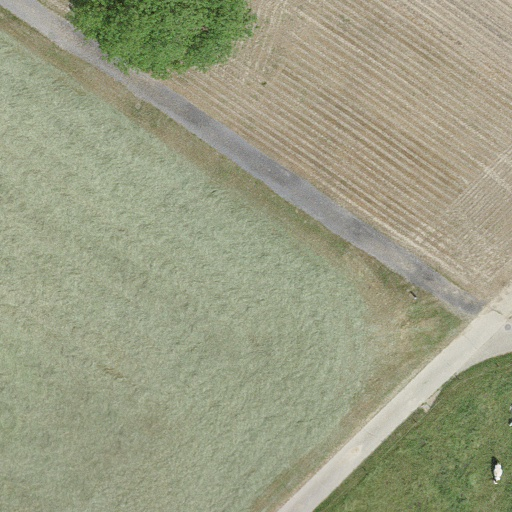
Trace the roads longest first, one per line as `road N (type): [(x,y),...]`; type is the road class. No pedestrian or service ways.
road 1 (track): [(508,324),(12,0)]
road 2 (track): [(508,324),(443,357),(284,511)]
